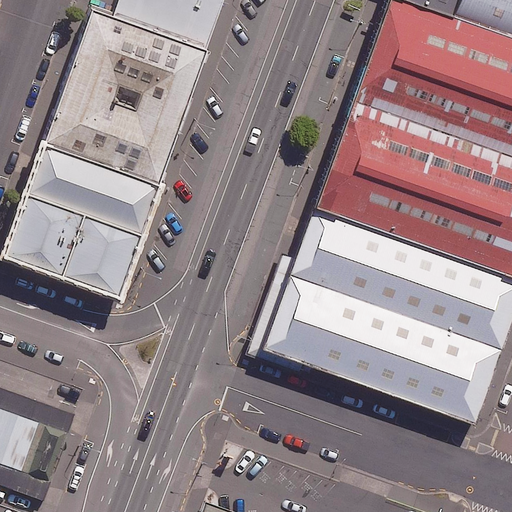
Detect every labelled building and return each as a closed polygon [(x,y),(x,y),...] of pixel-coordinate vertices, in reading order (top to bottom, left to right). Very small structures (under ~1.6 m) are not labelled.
[(219,0),(115,0),(111,11),(204,44),(219,0)] [(511,35),(450,13),(412,0),(384,0),(309,205),(511,277),(511,35)] [(412,0),(450,13),(454,0),(412,0)] [(511,0),(454,0),(450,13),(511,35),(511,0)] [(158,176),(204,44),(111,11),(90,3),(41,134),(158,176)] [(158,176),(41,134),(0,250),(116,291),(158,176)] [(511,314),(511,277),(309,205),(258,348),(473,424),(511,314)] [(74,414),(0,387),(0,486),(43,501),(74,414)] [(233,511),(203,501),(199,511),(233,511)]
